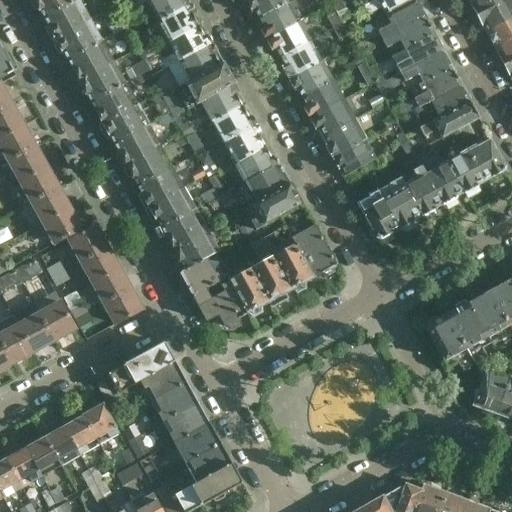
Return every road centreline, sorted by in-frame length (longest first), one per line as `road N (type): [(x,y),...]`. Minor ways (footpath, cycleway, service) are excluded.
road 1 (residential): [(173,315),(0,0)]
road 2 (residential): [(377,295),(218,0)]
road 3 (residential): [(303,511),(435,437),(511,466)]
road 4 (residential): [(0,413),(173,315)]
road 5 (residential): [(212,384),(377,295)]
road 6 (residential): [(377,295),(511,225)]
road 7 (residential): [(286,511),(212,384)]
road 8 (residential): [(446,0),(511,121)]
